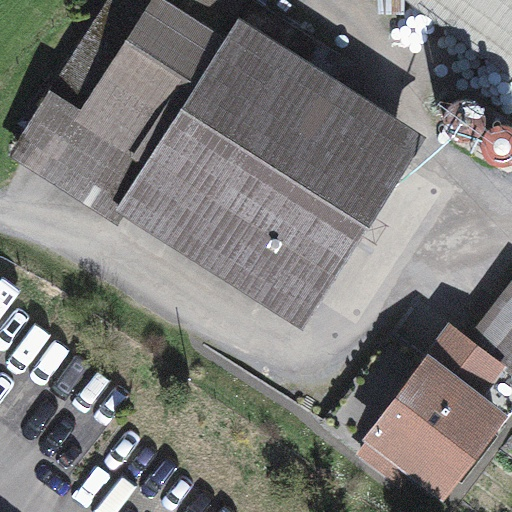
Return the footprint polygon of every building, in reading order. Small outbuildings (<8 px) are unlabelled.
[(197,0),(181,25),(142,0),(113,0),(17,149),(113,211),(128,205),(139,187),(312,297),(398,163),(215,47),(234,17),(244,0),(197,0)] [(511,0),(420,0),(511,66),(511,0)] [(398,163),(417,133),(234,17),(215,47),(398,163)] [(312,297),(139,187),(128,205),(301,315),(312,297)] [(511,292),(474,342),(511,371),(511,292)] [(451,477),(511,396),(511,376),(455,334),(429,368),(389,338),(324,424),(400,481),(412,464),(443,487),(451,477)] [(461,484),(511,416),(511,396),(451,477),(461,484)]
